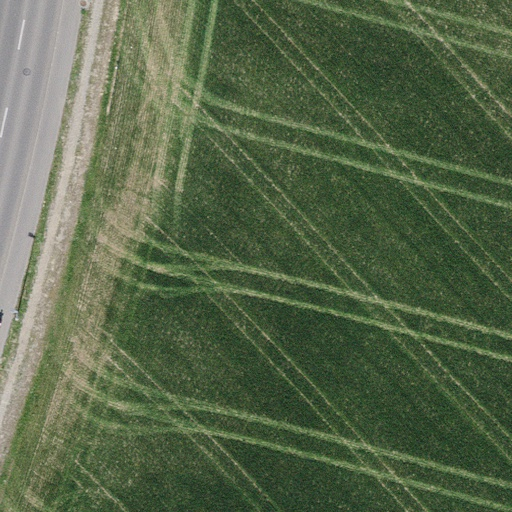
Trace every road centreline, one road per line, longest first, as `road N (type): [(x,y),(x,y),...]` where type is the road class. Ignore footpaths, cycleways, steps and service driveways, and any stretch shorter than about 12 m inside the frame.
road 1 (track): [(0,435),(67,202),(107,0)]
road 2 (secondary): [(27,0),(0,139)]
